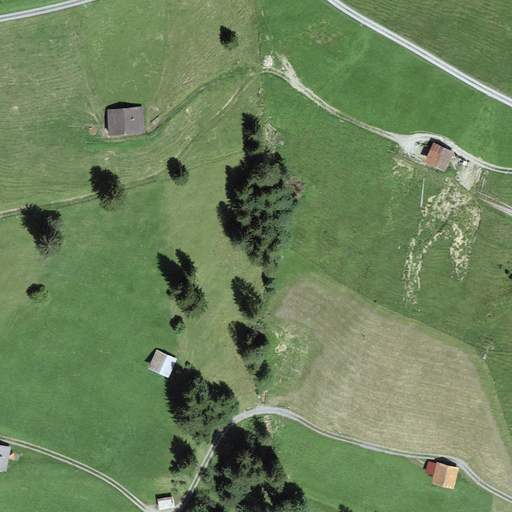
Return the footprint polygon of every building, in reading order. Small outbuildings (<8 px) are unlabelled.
[(140,109),(112,111),(113,131),(141,129),(140,109)] [(427,156),(444,166),(453,151),(436,141),(427,156)] [(157,350),(150,367),(169,375),(176,359),(157,350)] [(0,445),(0,467),(6,468),(10,447),(0,445)] [(438,463),(433,481),(454,487),(459,469),(438,463)] [(160,508),(174,506),(172,497),(159,499),(160,508)]
